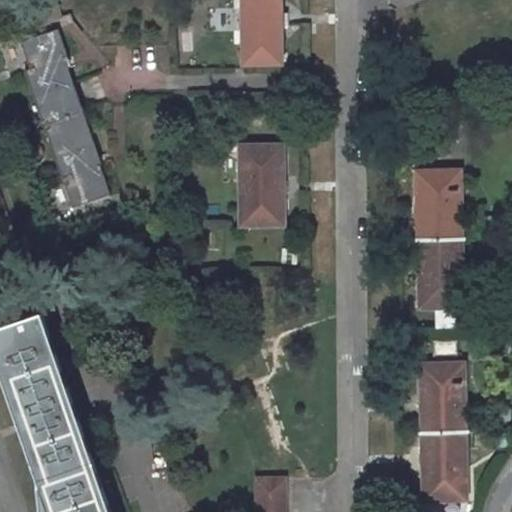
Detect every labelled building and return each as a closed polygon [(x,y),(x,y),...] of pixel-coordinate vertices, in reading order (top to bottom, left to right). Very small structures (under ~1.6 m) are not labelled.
[(244,0),(245,63),(281,63),(280,26),(280,13),(280,0),(244,0)] [(291,25),(290,13),(280,13),(280,26),(291,25)] [(103,168),(102,165),(66,60),(69,59),(59,29),(23,42),(32,68),(25,71),(73,207),(111,194),(102,168),(103,168)] [(274,182),(283,182),(283,146),(241,146),(242,225),(283,224),(283,192),(275,192),(274,182)] [(462,306),(460,171),(418,172),(418,209),(427,209),(427,218),(419,218),(420,261),(428,260),(428,270),(420,270),(420,307),(462,306)] [(275,192),(283,192),(283,182),(274,182),(275,192)] [(427,209),(418,209),(419,218),(427,218),(427,209)] [(506,217),(489,217),(489,228),(506,228),(506,217)] [(507,254),(506,237),(489,237),(490,255),(507,254)] [(428,260),(420,261),(420,270),(428,270),(428,260)] [(110,511),(99,479),(64,378),(42,313),(14,323),(0,327),(0,363),(30,449),(40,480),(38,481),(41,511),(110,511)] [(421,365),(422,402),(431,401),(431,411),(422,411),(423,454),(432,453),(432,463),(423,463),(424,500),(466,499),(464,364),(421,365)] [(431,401),(422,402),(422,411),(431,411),(431,401)] [(510,410),(493,410),(493,421),(510,421),(510,410)] [(494,448),(510,447),(510,430),(493,430),(494,448)] [(432,453),(423,454),(423,463),(432,463),(432,453)] [(258,511),(284,511),(284,479),(258,480),(258,511)]
